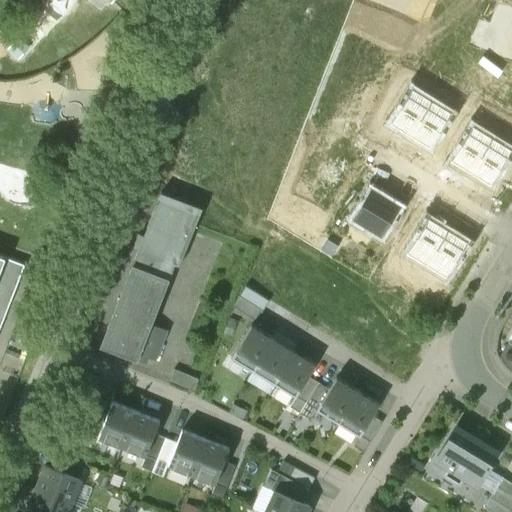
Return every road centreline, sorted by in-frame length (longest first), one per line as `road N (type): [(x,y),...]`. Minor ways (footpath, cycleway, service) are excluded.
road 1 (residential): [(59,350),(197,0)]
road 2 (residential): [(359,491),(195,403),(59,350)]
road 3 (residential): [(0,495),(59,350)]
road 4 (residential): [(414,400),(283,320)]
